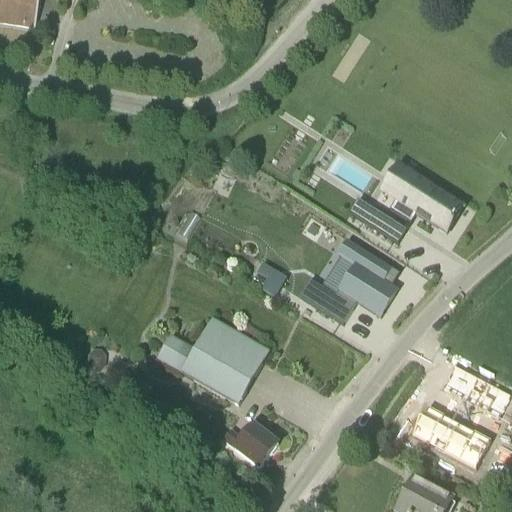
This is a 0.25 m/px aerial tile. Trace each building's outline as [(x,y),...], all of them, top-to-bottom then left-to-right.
[(0,0),(0,26),(34,32),(38,0),(0,0)] [(390,214),(411,228),(417,218),(438,232),(442,225),(451,231),(464,210),(430,188),(427,193),(410,183),(390,214)] [(363,226),(399,248),(408,234),(372,211),(363,226)] [(336,300),(327,294),(310,284),(300,300),(344,328),(358,306),(375,317),(379,311),(385,315),(399,294),(392,290),(400,277),(348,244),(339,258),(356,269),(336,300)] [(266,284),(256,279),(251,288),(260,293),(266,284)] [(511,308),(504,325),(503,324),(502,326),(510,330),(507,335),(506,335),(503,341),(504,341),(502,345),(501,345),(493,359),(510,368),(511,364),(511,308)] [(159,362),(239,409),(270,356),(213,323),(210,330),(198,351),(174,337),(159,362)] [(104,371),(105,360),(100,354),(93,353),(88,359),(87,370),(91,376),(98,376),(104,371)] [(439,417),(428,411),(425,409),(409,439),(473,473),(489,443),(439,417)] [(235,453),(260,472),(279,448),(254,429),(243,443),(231,434),(224,443),(236,452),(235,453)] [(414,482),(398,511),(447,511),(452,502),(414,482)]
